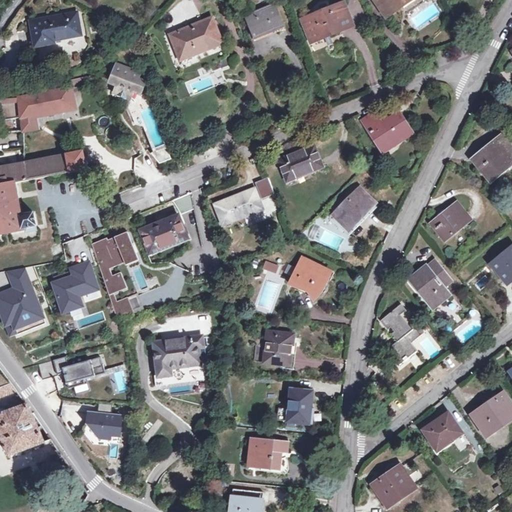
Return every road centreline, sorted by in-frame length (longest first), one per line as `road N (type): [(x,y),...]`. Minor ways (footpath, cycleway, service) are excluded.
road 1 (residential): [(101,210),(456,68),(476,74)]
road 2 (residential): [(350,445),(362,319),(476,74)]
road 3 (tertiary): [(143,511),(92,484),(0,356)]
road 4 (residential): [(350,445),(376,441),(511,330)]
